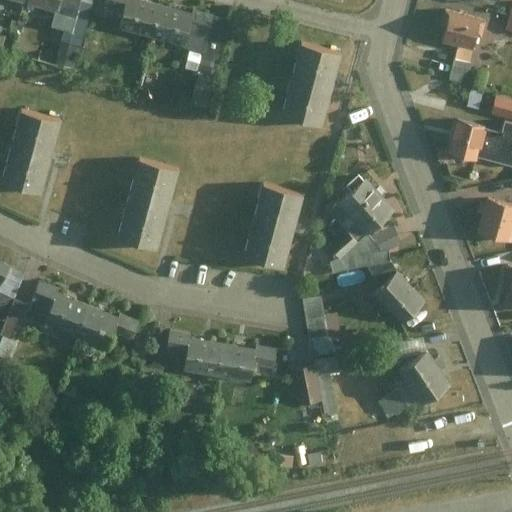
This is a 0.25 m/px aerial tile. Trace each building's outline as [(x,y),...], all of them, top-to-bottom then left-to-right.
[(8,0),(61,13),(57,26),(71,30),(78,0),(8,0)] [(101,0),(97,17),(113,21),(110,33),(183,51),(188,32),(205,36),(209,20),(210,18),(191,13),(189,18),(124,1),(124,0),(101,0)] [(483,22),(448,14),(442,43),(477,50),(483,22)] [(511,16),(507,15),(503,31),(511,33),(511,16)] [(227,25),(209,20),(205,36),(199,62),(216,67),(227,25)] [(334,65),(288,54),(271,128),(317,139),(334,65)] [(468,67),(451,63),(447,82),(464,85),(468,67)] [(511,101),(492,97),(488,115),(511,120),(511,101)] [(0,181),(40,192),(59,124),(18,112),(0,175),(0,181)] [(484,134),(451,124),(444,146),(451,148),(448,159),(475,166),(476,162),(484,134)] [(500,138),(484,134),(476,162),(511,171),(511,128),(503,126),(500,138)] [(175,170),(134,160),(115,235),(156,246),(175,170)] [(363,175),(331,202),(333,208),(360,238),(365,233),(391,208),(363,175)] [(300,195),(262,185),(242,256),(280,266),(300,195)] [(511,224),(511,207),(481,199),(471,234),(507,243),(511,224)] [(360,238),(333,208),(331,210),(339,218),(332,225),(339,234),(327,245),(336,255),(327,257),(330,271),(391,262),(388,246),(379,248),(365,233),(360,238)] [(396,268),(372,291),(398,320),(423,298),(396,268)] [(511,270),(502,268),(496,294),(504,295),(501,306),(511,308),(511,270)] [(38,284),(32,299),(44,303),(35,324),(105,352),(112,334),(129,340),(136,322),(115,313),(113,319),(53,295),(54,291),(38,284)] [(325,292),(303,295),(309,338),(342,334),(339,313),(328,315),(325,292)] [(22,305),(0,295),(0,323),(11,328),(22,305)] [(32,299),(29,297),(16,329),(31,336),(35,324),(44,303),(32,299)] [(168,326),(165,346),(180,348),(176,370),(253,383),(256,363),(274,366),(277,345),(256,341),(254,345),(187,334),(188,330),(168,326)] [(427,348),(396,370),(419,403),(449,382),(439,368),(444,365),(437,355),(434,358),(427,348)] [(314,362),(316,373),(331,370),(339,368),(336,354),(313,358),(314,362)] [(314,362),(291,366),(298,401),(320,397),(316,373),(314,362)] [(331,370),(316,373),(320,397),(324,414),(339,411),(331,370)]
